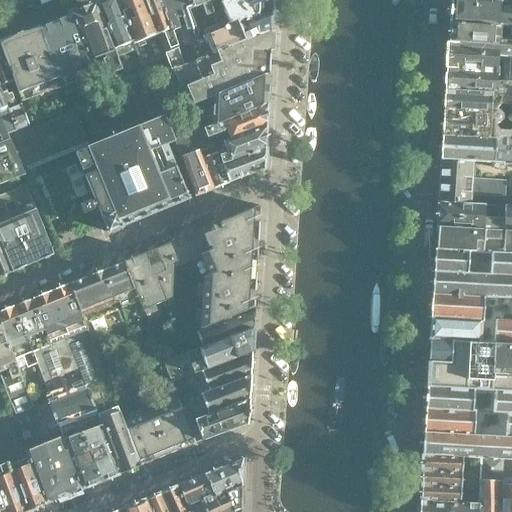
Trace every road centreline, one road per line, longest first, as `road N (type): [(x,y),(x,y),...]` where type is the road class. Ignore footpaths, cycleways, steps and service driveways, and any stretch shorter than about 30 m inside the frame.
road 1 (residential): [(399,511),(434,0)]
road 2 (residential): [(277,187),(0,293)]
road 3 (residential): [(277,187),(260,436)]
road 4 (residential): [(260,436),(77,511)]
road 5 (residential): [(287,0),(277,187)]
